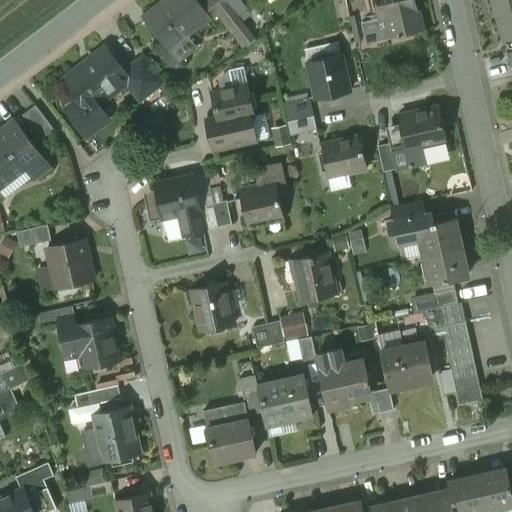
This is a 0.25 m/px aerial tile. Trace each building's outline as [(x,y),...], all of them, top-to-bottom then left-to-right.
[(196,0),(171,0),(172,1),(148,19),(146,17),(144,18),(171,52),(172,51),(170,48),(208,18),(210,21),(212,19),(196,0)] [(242,18),(227,0),(222,0),(214,7),(230,27),(242,18)] [(415,0),(375,0),(379,18),(362,22),(367,41),(400,33),(400,35),(403,34),(402,33),(422,29),(415,0)] [(511,0),(491,0),(504,40),(511,37),(511,0)] [(242,18),(230,27),(245,46),(256,37),(242,18)] [(107,51),(82,71),(80,68),(65,79),(81,100),(68,109),(88,134),(110,117),(99,104),(127,83),(132,79),(126,72),(107,47),(105,48),(107,51)] [(342,54),(308,61),(316,97),(350,90),(342,54)] [(145,57),(126,72),(132,79),(127,83),(142,101),(164,83),(145,57)] [(248,84),(214,91),(219,117),(207,120),(214,150),(257,141),(251,117),(255,116),(248,84)] [(310,97),(283,103),(287,122),(315,116),(310,97)] [(55,130),(36,105),(24,115),(42,139),(55,130)] [(438,107),(399,116),(402,131),(407,152),(408,152),(407,147),(420,144),(421,147),(423,147),(447,142),(443,122),(441,122),(438,108),(438,107)] [(315,116),(287,122),(290,135),(318,129),(315,116)] [(16,121),(0,132),(0,179),(22,162),(34,177),(50,165),(16,121)] [(402,131),(390,134),(392,143),(395,155),(407,152),(402,131)] [(358,137),(323,145),(330,177),(332,176),(331,173),(342,170),(343,174),(368,168),(363,151),(361,152),(358,137)] [(392,143),(379,146),(384,171),(398,168),(395,155),(392,143)] [(420,144),(407,147),(408,152),(407,152),(410,167),(413,166),(413,165),(426,162),(423,147),(421,147),(421,148),(420,144)] [(261,186),(241,190),(250,227),(251,227),(250,224),(283,217),(283,220),(285,219),(278,190),(286,188),(281,165),(257,170),(261,186)] [(207,173),(194,176),(200,206),(214,203),(207,173)] [(193,175),(156,183),(164,218),(180,215),(201,210),(200,206),(194,176),(193,175)] [(228,200),(214,203),(219,227),(233,223),(228,200)] [(423,202),(393,209),(396,222),(396,223),(426,216),(426,215),(423,202)] [(214,203),(200,206),(201,210),(206,230),(219,227),(214,203)] [(201,210),(180,215),(185,235),(206,230),(201,210)] [(455,219),(434,223),(432,214),(426,215),(426,216),(396,223),(396,222),(390,223),(395,244),(422,238),(426,256),(461,248),(455,219)] [(180,215),(164,218),(167,230),(173,238),(185,235),(180,215)] [(49,224),(16,231),(19,248),(52,240),(49,224)] [(336,232),(337,246),(356,245),(357,249),(367,248),(365,229),(336,232)] [(85,239),(49,246),(57,289),(60,289),(59,285),(76,282),(77,285),(94,282),(89,255),(85,256),(82,241),(86,240),(85,239)] [(461,248),(426,256),(432,283),(445,280),(446,282),(468,277),(461,248)] [(329,253),(314,256),(314,254),(296,258),(300,276),(298,276),(303,299),(338,292),(329,253)] [(226,282),(192,289),(201,331),(235,324),(226,282)] [(456,290),(435,294),(438,308),(459,303),(456,290)] [(73,306),(39,313),(42,327),(59,324),(76,320),(73,306)] [(77,325),(74,326),(74,327),(79,326),(82,342),(79,343),(81,350),(85,369),(120,361),(111,317),(77,325)] [(76,320),(59,324),(60,329),(74,326),(77,325),(76,320)] [(280,321),(267,324),(272,345),(285,342),(280,321)] [(466,321),(442,327),(444,337),(454,379),(478,374),(466,321)] [(267,324),(252,327),(256,348),(272,345),(267,324)] [(74,326),(60,329),(65,353),(81,350),(79,343),(82,342),(79,326),(74,327),(74,326)] [(442,327),(432,329),(434,339),(444,337),(442,327)] [(313,336),(300,338),(305,360),(318,358),(313,336)] [(426,341),(382,351),(390,388),(390,389),(410,385),(409,381),(434,375),(426,341)] [(365,360),(321,370),(329,408),(348,404),(347,400),(372,395),(369,381),(370,381),(365,360)] [(26,361),(0,372),(0,385),(4,384),(7,391),(32,380),(26,361)] [(304,374),(258,385),(264,411),(267,425),(270,424),(269,420),(293,415),(294,418),(313,414),(304,374)] [(478,374),(454,379),(456,392),(481,386),(478,374)] [(119,385),(89,392),(92,405),(122,398),(119,385)] [(258,385),(243,388),(249,414),(264,411),(258,385)] [(481,386),(456,392),(460,405),(484,400),(481,386)] [(390,388),(376,391),(381,412),(395,409),(390,389),(390,388)] [(237,402),(205,409),(209,428),(212,427),(241,421),(237,402)] [(131,407),(94,414),(97,429),(104,462),(141,454),(131,407)] [(241,421),(212,427),(214,438),(209,439),(214,462),(258,453),(251,419),(241,421)] [(97,429),(84,432),(87,448),(84,451),(86,461),(90,462),(91,465),(104,462),(97,429)] [(56,459),(26,472),(32,484),(60,472),(56,459)] [(507,467),(478,474),(487,510),(511,504),(511,498),(510,488),(511,488),(507,467)] [(478,474),(449,481),(451,489),(456,511),(477,511),(487,510),(478,474)] [(36,511),(26,487),(0,498),(0,511),(36,511)] [(456,511),(451,489),(422,495),(425,511),(456,511)] [(153,511),(150,494),(116,501),(118,511),(153,511)] [(425,511),(422,495),(393,502),(395,511),(425,511)] [(363,502),(334,508),(334,511),(364,511),(364,508),(363,502)] [(395,511),(393,502),(364,508),(364,511),(395,511)]
